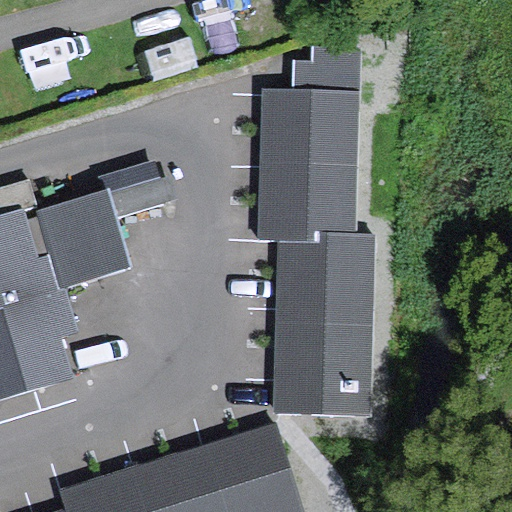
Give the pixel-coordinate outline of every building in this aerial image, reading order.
[(291,88),(358,90),(359,48),(309,47),(308,61),(292,60),(291,88)] [(354,233),(358,90),(291,88),(262,87),(258,237),(278,237),(275,378),(329,379),(328,407),(374,408),(378,234),(354,233)] [(159,175),(153,156),(100,171),(105,187),(36,208),(38,215),(28,218),(24,206),(0,212),(0,396),(72,375),(60,335),(76,330),(62,285),(128,265),(113,215),(178,195),(170,171),(159,175)] [(0,184),(0,212),(24,206),(37,202),(29,176),(0,184)] [(302,511),(274,420),(60,487),(66,506),(46,511),(302,511)]
